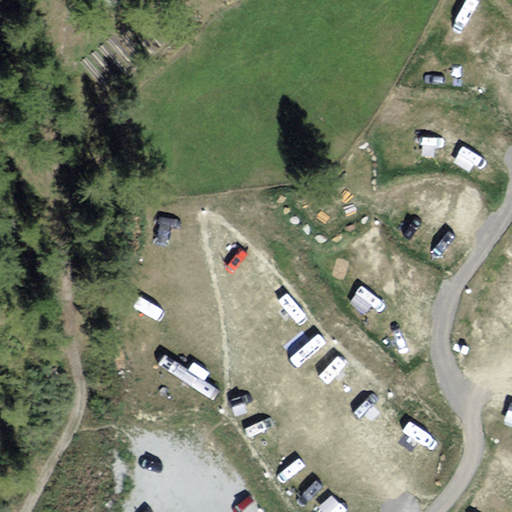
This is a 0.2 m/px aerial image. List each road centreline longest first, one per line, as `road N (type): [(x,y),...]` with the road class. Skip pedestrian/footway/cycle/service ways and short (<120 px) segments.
road 1 (track): [(46,477),(81,387),(63,309),(79,140)]
road 2 (track): [(79,140),(175,0)]
road 3 (track): [(79,140),(71,0)]
